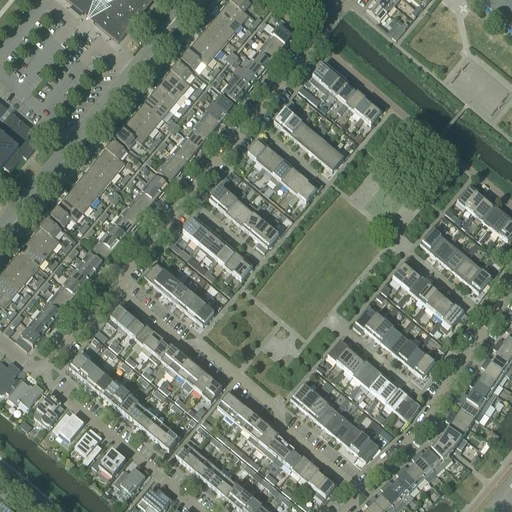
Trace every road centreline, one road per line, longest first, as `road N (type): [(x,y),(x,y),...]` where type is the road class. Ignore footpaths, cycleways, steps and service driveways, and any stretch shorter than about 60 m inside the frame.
road 1 (residential): [(112,289),(315,41)]
road 2 (residential): [(354,491),(285,432),(278,410),(238,375),(112,289)]
road 3 (residential): [(354,491),(419,427),(511,288)]
road 4 (residential): [(0,227),(163,32)]
road 5 (residential): [(203,511),(39,376)]
